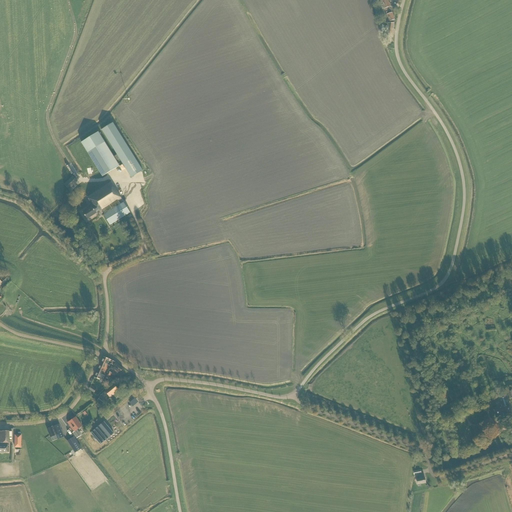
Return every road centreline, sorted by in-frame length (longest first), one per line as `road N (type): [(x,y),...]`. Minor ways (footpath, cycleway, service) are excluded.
road 1 (unclassified): [(292,395),(358,325),(438,286),(452,263),(461,171),(449,137),(398,60),(403,0)]
road 2 (unclassified): [(292,395),(417,449),(436,477),(511,455)]
road 3 (track): [(107,177),(79,180),(50,135),(46,114),(75,32),(67,0)]
road 4 (unclassified): [(103,350),(104,274),(143,249),(133,214)]
road 5 (unclassified): [(148,387),(170,379),(292,395)]
road 6 (unclassified): [(0,423),(61,415),(100,354)]
road 7 (unclassified): [(179,511),(164,422),(148,387)]
